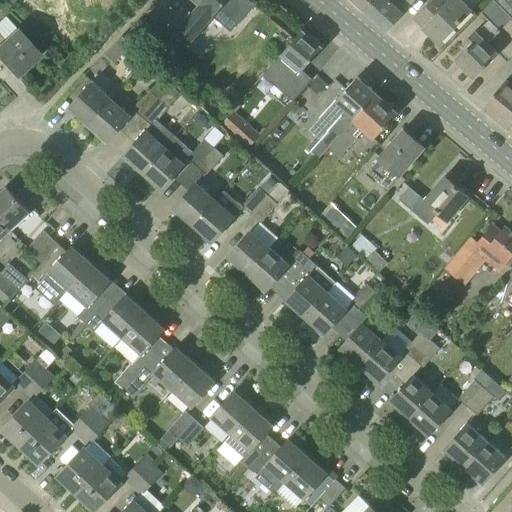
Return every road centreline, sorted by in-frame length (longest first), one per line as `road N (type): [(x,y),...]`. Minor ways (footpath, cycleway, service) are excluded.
road 1 (residential): [(448,511),(48,155),(14,147)]
road 2 (tertiary): [(511,149),(334,0)]
